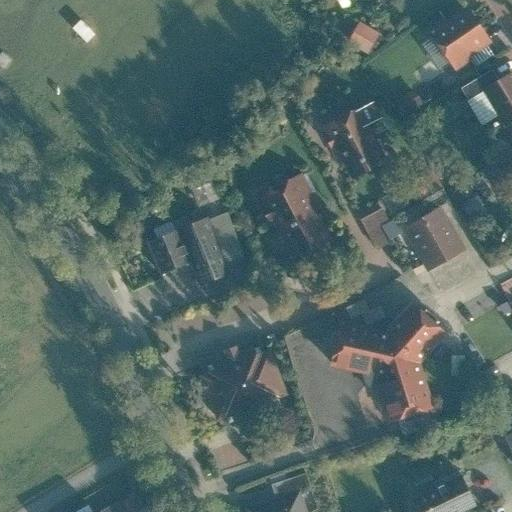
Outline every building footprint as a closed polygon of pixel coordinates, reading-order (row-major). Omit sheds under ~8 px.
[(495,44),(470,9),(450,23),(448,20),(428,33),(458,73),(475,61),(473,59),(495,44)] [(80,15),(69,25),(85,41),(96,31),(80,15)] [(382,35),(362,25),(350,46),(370,57),(382,35)] [(472,103),(484,96),(502,84),(495,71),(465,91),(472,103)] [(511,127),(511,77),(502,84),(484,96),(506,131),(511,127)] [(405,114),(422,103),(413,89),(396,100),(405,114)] [(365,107),(323,129),(339,161),(343,159),(355,182),(390,162),(378,140),(382,138),(365,107)] [(303,176),(257,198),(276,237),(282,234),(295,262),(334,243),(319,216),(322,215),(303,176)] [(425,178),(412,185),(422,203),(435,196),(425,178)] [(214,183),(195,190),(201,207),(220,200),(214,183)] [(424,204),(430,216),(443,208),(448,217),(457,211),(445,192),(424,204)] [(480,198),(466,206),(476,222),(489,214),(480,198)] [(387,207),(360,217),(372,248),(399,237),(387,207)] [(430,216),(405,230),(430,273),(468,250),(448,217),(443,208),(430,216)] [(209,220),(149,242),(162,279),(193,268),(201,288),(230,277),(209,220)] [(449,336),(416,307),(389,335),(344,326),(335,371),(366,378),(368,387),(375,393),(385,395),(394,426),(438,412),(424,367),(449,336)] [(228,361),(214,366),(217,374),(202,379),(219,425),(235,420),(237,426),(278,410),(276,405),(289,400),(272,352),(258,357),(255,350),(242,355),(240,349),(226,354),(228,361)] [(273,487),(279,502),(302,494),(303,497),(313,493),(308,476),(273,487)] [(463,476),(416,499),(421,511),(473,511),(480,509),(463,476)] [(279,502),(249,511),(308,511),(303,497),(302,494),(279,502)] [(60,511),(126,511),(119,498),(94,511),(70,511),(68,508),(60,511)]
